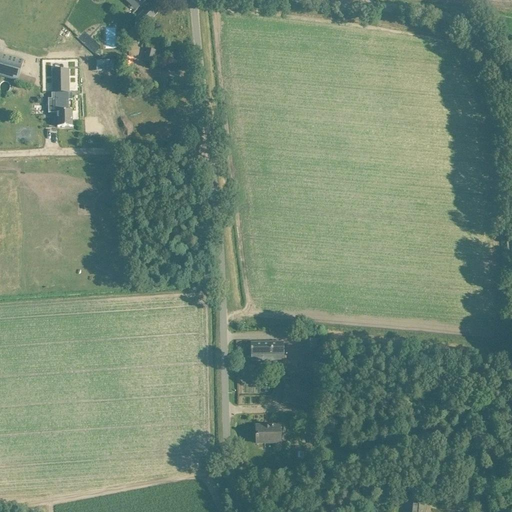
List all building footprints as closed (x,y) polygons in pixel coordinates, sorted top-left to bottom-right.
[(146,0),(133,0),(140,6),(142,4),(147,9),(135,22),(142,29),(157,13),(149,5),(149,6),(145,2),(146,0)] [(147,49),(145,60),(153,62),(155,51),(147,49)] [(24,61),(0,53),(0,76),(18,81),(24,61)] [(69,70),(52,70),(53,94),(55,94),(55,111),(57,111),(57,127),(72,127),(72,111),(69,111),(68,93),(69,93),(69,70)] [(302,341),(303,366),(317,366),(316,340),(302,341)] [(251,361),(284,360),(283,342),(251,343),(251,361)] [(283,403),(310,406),(313,387),(285,383),(283,403)] [(256,444),(280,443),(280,426),(256,426),(256,444)] [(424,511),(425,504),(412,503),(411,511),(424,511)]
